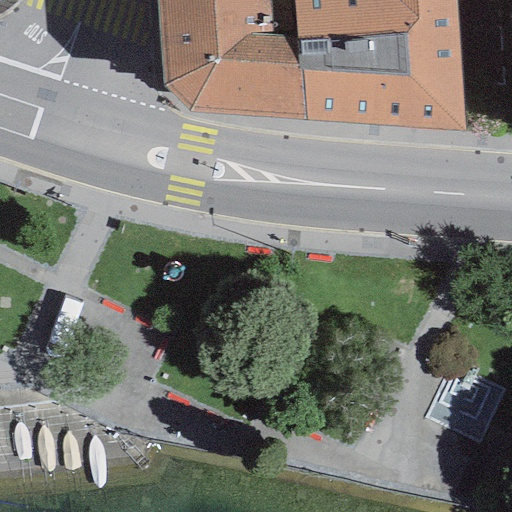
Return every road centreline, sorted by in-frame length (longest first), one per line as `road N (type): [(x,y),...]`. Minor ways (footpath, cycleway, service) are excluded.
road 1 (secondary): [(41,128),(189,160),(511,203)]
road 2 (residential): [(41,128),(85,0)]
